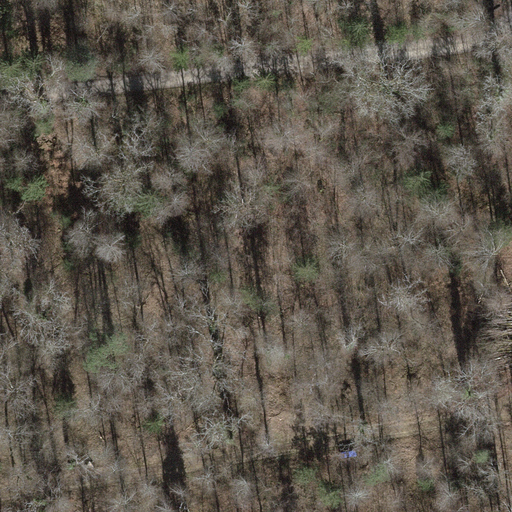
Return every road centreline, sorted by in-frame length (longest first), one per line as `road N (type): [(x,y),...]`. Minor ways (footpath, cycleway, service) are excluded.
road 1 (track): [(511,25),(482,41),(0,96)]
road 2 (track): [(0,494),(511,409)]
